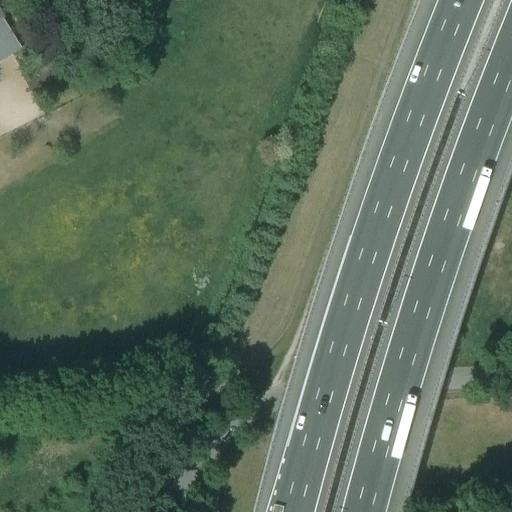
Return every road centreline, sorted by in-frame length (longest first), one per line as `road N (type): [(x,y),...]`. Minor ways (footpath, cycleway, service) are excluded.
road 1 (motorway): [(462,0),(380,216),(292,511)]
road 2 (motorway): [(363,511),(443,240),(511,55)]
road 3 (unclassified): [(171,511),(194,463),(259,405),(286,393),(444,377)]
